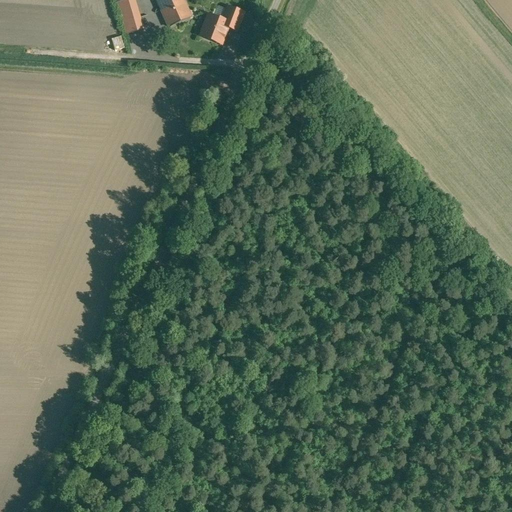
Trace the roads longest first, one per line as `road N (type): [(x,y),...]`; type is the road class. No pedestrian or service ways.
road 1 (track): [(511,339),(298,81),(285,77),(144,367)]
road 2 (unclassified): [(277,0),(45,511)]
road 3 (track): [(77,511),(144,378),(275,511)]
